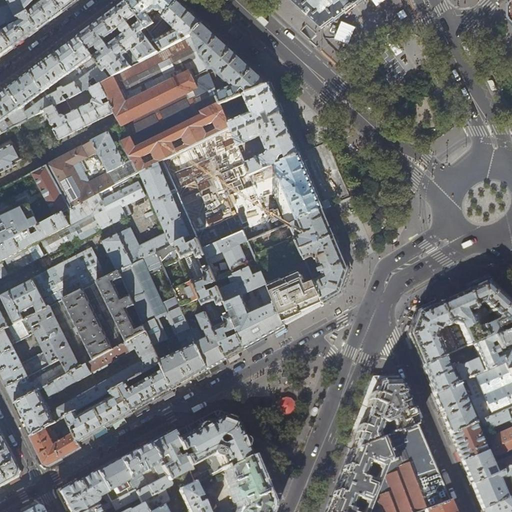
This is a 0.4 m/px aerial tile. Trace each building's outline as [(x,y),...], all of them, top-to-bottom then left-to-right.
[(0,27),(12,21),(19,18),(28,13),(27,10),(22,0),(6,0),(10,7),(0,12),(0,27)] [(22,0),(27,10),(36,0),(35,0),(22,0)] [(63,12),(53,0),(46,0),(39,5),(36,0),(27,10),(28,13),(33,24),(38,30),(49,22),(63,12)] [(77,1),(76,0),(53,0),(63,12),(66,10),(77,1)] [(180,0),(179,0),(128,0),(127,1),(151,33),(180,0)] [(192,35),(193,35),(204,23),(200,18),(180,0),(151,33),(163,50),(192,35)] [(289,0),(321,29),(334,20),(335,21),(349,10),(362,0),(289,0)] [(136,64),(163,50),(151,33),(127,1),(115,10),(103,19),(136,64)] [(33,24),(28,13),(19,18),(22,22),(11,27),(11,25),(13,24),(12,21),(0,27),(0,29),(14,48),(24,40),(38,30),(33,24)] [(79,37),(110,78),(136,64),(103,19),(90,28),(79,37)] [(244,94),(271,84),(233,49),(204,23),(193,35),(192,35),(221,104),(244,94)] [(0,29),(0,57),(2,57),(14,48),(0,29)] [(192,35),(163,50),(136,64),(110,78),(101,83),(115,112),(118,117),(119,117),(123,126),(131,139),(123,143),(134,163),(135,163),(140,174),(164,162),(231,128),(229,122),(221,104),(192,35)] [(91,89),(101,83),(110,78),(79,37),(67,46),(55,55),(82,92),(87,90),(91,89)] [(57,104),(82,92),(55,55),(43,63),(31,72),(55,105),(57,104)] [(278,68),(272,63),(270,66),(275,71),(278,68)] [(29,118),(46,109),(55,105),(31,72),(20,80),(8,89),(29,118)] [(58,120),(61,125),(55,128),(60,139),(115,112),(101,83),(91,89),(95,97),(96,99),(63,114),(61,113),(57,104),(55,105),(46,109),(53,123),(58,120)] [(276,96),(271,84),(244,94),(251,113),(229,122),(231,128),(233,134),(265,121),(263,116),(268,113),(270,119),(283,113),(276,96)] [(0,130),(2,134),(11,129),(4,121),(3,121),(12,115),(14,118),(10,122),(14,127),(29,118),(8,89),(0,94),(0,130)] [(291,131),(283,113),(270,119),(265,121),(233,134),(238,146),(261,136),(268,152),(267,152),(267,153),(266,154),(267,154),(245,163),(250,175),(273,165),(280,163),(279,160),(281,156),(284,155),(287,160),(301,154),(291,131)] [(46,166),(70,210),(136,177),(140,174),(135,163),(134,163),(123,143),(131,139),(123,126),(46,166)] [(238,146),(233,134),(231,128),(164,162),(196,234),(202,249),(243,232),(245,236),(250,234),(252,237),(246,239),(247,242),(289,224),(324,209),(312,182),(305,164),(301,154),(287,160),(280,163),(273,165),(290,205),(286,207),(275,182),(236,199),(243,217),(240,219),(232,200),(209,210),(214,222),(209,224),(204,212),(201,214),(195,200),(250,176),(249,175),(250,175),(245,163),(238,146)] [(0,174),(17,166),(16,164),(23,160),(15,145),(0,152),(0,174)] [(196,234),(164,162),(140,174),(166,234),(140,248),(131,229),(104,243),(119,273),(158,254),(177,244),(196,234)] [(46,166),(32,174),(56,218),(70,210),(46,166)] [(136,177),(70,210),(56,218),(40,226),(0,246),(0,279),(8,275),(1,262),(5,260),(12,273),(44,256),(37,243),(42,241),(49,254),(77,239),(78,242),(86,237),(133,215),(128,205),(145,196),(136,177)] [(0,246),(40,226),(29,205),(0,220),(0,246)] [(328,218),(324,209),(289,224),(293,233),(302,228),(304,235),(295,239),(301,250),(335,236),(328,218)] [(246,239),(245,236),(243,232),(202,249),(205,256),(210,267),(226,303),(243,296),(243,295),(245,294),(258,289),(267,285),(253,255),(247,242),(246,239)] [(204,270),(199,259),(205,256),(202,249),(196,234),(177,244),(179,250),(184,260),(201,299),(207,313),(227,359),(241,351),(246,348),(231,314),(225,317),(219,306),(226,303),(210,267),(204,270)] [(343,254),(335,236),(301,250),(305,260),(312,257),(317,258),(320,268),(318,269),(320,273),(322,272),(324,276),(315,281),(325,303),(340,295),(342,294),(350,270),(343,254)] [(305,260),(301,250),(295,239),(295,237),(253,255),(267,285),(284,323),(291,319),(298,316),(303,314),(302,312),(325,303),(315,281),(309,268),(305,260)] [(178,263),(174,253),(179,250),(177,244),(158,254),(164,269),(178,263)] [(33,278),(34,280),(48,308),(107,279),(92,248),(33,278)] [(158,254),(119,273),(146,332),(154,348),(169,340),(159,319),(167,315),(177,336),(181,343),(188,340),(191,346),(167,358),(164,352),(162,352),(159,346),(154,349),(161,363),(173,390),(191,379),(209,369),(192,331),(182,308),(171,285),(164,269),(158,254)] [(201,299),(184,260),(178,263),(185,278),(171,285),(182,308),(201,299)] [(146,332),(119,273),(107,279),(48,308),(0,332),(0,374),(10,395),(15,405),(15,404),(146,332)] [(0,307),(0,332),(48,308),(34,280),(2,296),(6,306),(0,307)] [(511,304),(507,300),(485,280),(480,283),(464,290),(486,338),(491,336),(511,326),(511,304)] [(267,285),(258,289),(266,307),(250,313),(244,299),(245,298),(245,297),(246,295),(245,294),(243,295),(243,296),(226,303),(231,314),(246,348),(269,335),(285,326),(284,323),(267,285)] [(472,344),(486,338),(464,290),(450,296),(436,302),(457,350),(472,344)] [(442,357),(457,350),(436,302),(415,311),(411,323),(407,335),(416,356),(420,366),(442,357)] [(227,359),(207,313),(199,317),(205,331),(207,332),(209,338),(203,340),(198,328),(192,331),(209,369),(225,360),(227,359)] [(511,326),(491,336),(503,363),(505,366),(511,362),(511,355),(507,344),(511,342),(511,348),(511,349),(511,326)] [(154,349),(154,348),(146,332),(15,404),(22,418),(31,436),(31,437),(66,417),(119,387),(127,383),(143,373),(161,363),(154,349)] [(503,363),(491,336),(486,338),(472,344),(484,371),(503,363)] [(447,369),(442,357),(420,366),(422,370),(432,394),(456,383),(465,379),(482,372),(480,367),(478,368),(474,360),(457,367),(456,365),(447,369)] [(161,363),(143,373),(147,379),(130,389),(127,383),(119,387),(125,397),(127,401),(133,412),(148,404),(150,402),(173,390),(161,363)] [(511,382),(505,366),(503,363),(484,371),(482,372),(465,379),(472,396),(469,397),(479,421),(511,406),(511,382)] [(395,432),(406,428),(414,425),(411,416),(396,382),(376,383),(370,399),(365,411),(350,449),(395,432)] [(473,423),(456,383),(432,394),(440,414),(449,434),(473,423)] [(118,401),(125,397),(119,387),(66,417),(79,443),(109,426),(133,412),(127,401),(120,405),(118,401)] [(511,406),(479,421),(473,423),(476,430),(483,428),(484,431),(509,420),(511,426),(511,427),(487,438),(491,448),(511,439),(511,406)] [(79,443),(66,417),(31,437),(30,437),(35,446),(44,464),(50,466),(58,462),(70,455),(81,449),(79,443)] [(217,417),(175,440),(189,469),(192,476),(193,479),(207,471),(210,477),(223,470),(249,456),(244,445),(237,429),(236,424),(219,417),(217,417)] [(476,430),(473,423),(449,434),(455,448),(460,462),(485,451),(476,430)] [(414,425),(406,428),(407,430),(398,434),(396,435),(395,432),(350,449),(327,511),(326,511),(417,511),(447,501),(419,435),(414,425)] [(151,442),(148,444),(168,480),(189,469),(175,440),(171,431),(151,442)] [(12,453),(4,437),(0,439),(0,487),(7,484),(20,477),(21,473),(22,471),(12,453)] [(511,439),(491,448),(485,451),(487,456),(494,453),(495,456),(511,448),(511,455),(497,462),(498,465),(494,467),(493,463),(490,464),(495,474),(511,465),(511,439)] [(168,480),(148,444),(137,449),(117,460),(134,490),(138,499),(140,502),(169,486),(170,484),(168,480)] [(487,456),(485,451),(460,462),(465,473),(470,485),(495,474),(490,464),(487,456)] [(259,481),(249,456),(223,470),(230,484),(231,483),(234,489),(230,491),(235,501),(238,500),(241,508),(239,509),(237,511),(266,511),(269,506),(259,481)] [(94,472),(111,502),(134,490),(117,460),(105,467),(94,472)] [(511,465),(495,474),(470,485),(476,499),(481,510),(505,499),(497,481),(508,476),(511,484),(511,465)] [(107,504),(111,502),(94,472),(80,480),(74,484),(59,492),(69,511),(85,511),(95,507),(96,509),(104,505),(102,503),(97,506),(95,503),(96,500),(96,499),(96,498),(99,496),(107,504)] [(208,511),(202,499),(193,479),(192,476),(186,479),(188,484),(180,488),(179,491),(188,511),(165,511),(162,505),(168,502),(169,499),(165,492),(168,490),(170,486),(169,486),(140,502),(141,504),(145,511),(208,511)] [(115,510),(138,499),(134,490),(111,502),(107,504),(104,505),(96,509),(95,507),(85,511),(145,511),(141,504),(126,511),(102,511),(113,507),(115,510)] [(217,511),(210,496),(202,499),(208,511),(217,511)] [(511,511),(511,507),(508,498),(505,499),(481,510),(481,511),(511,511)] [(451,511),(447,501),(417,511),(451,511)]
